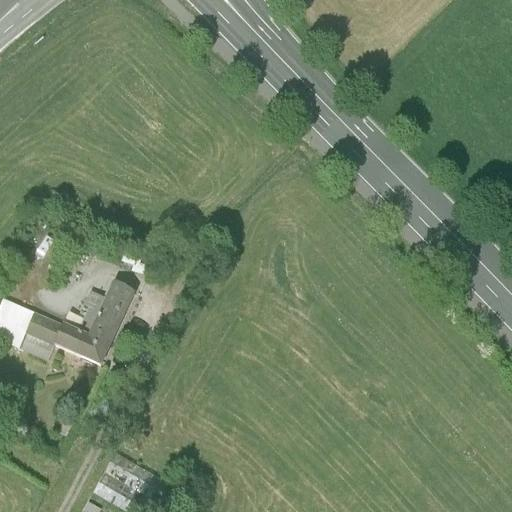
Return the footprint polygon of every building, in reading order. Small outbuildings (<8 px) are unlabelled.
[(90,340),(64,328),(55,349),(102,370),(120,330),(124,332),(139,299),(113,287),(107,302),(90,340)] [(69,317),(64,328),(90,340),(107,302),(91,295),(84,310),(90,312),(85,324),(69,317)] [(55,349),(64,328),(3,304),(0,312),(0,345),(48,365),(55,349)] [(116,456),(106,475),(162,507),(173,488),(116,456)] [(106,475),(93,496),(120,511),(159,511),(162,507),(106,475)]
